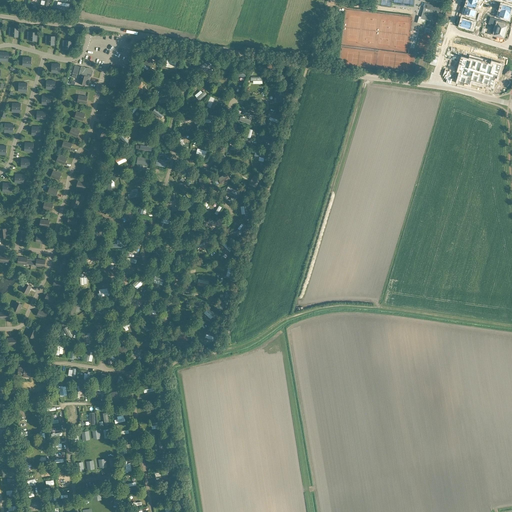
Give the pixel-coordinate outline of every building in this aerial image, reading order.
[(440,12),(442,8),(443,2),(438,0),(436,0),(433,0),(432,5),(425,3),(423,7),(439,12),(440,12)] [(468,0),(467,0),(466,5),(475,8),(477,3),(468,0)] [(500,0),(496,0),(496,2),(502,4),(500,10),(510,13),(511,7),(505,5),(506,2),(500,0)] [(434,28),(439,12),(423,7),(424,8),(424,7),(421,18),(428,20),(430,21),(429,26),(434,28)] [(466,7),(464,13),(470,15),(469,18),(476,20),(477,17),(474,16),(476,10),(466,7)] [(495,14),(494,18),(501,20),(502,17),(508,19),(510,13),(500,10),(498,15),(495,14)] [(490,17),(488,24),(493,25),(494,26),(492,32),(495,33),(495,34),(503,37),(506,26),(505,26),(501,24),(502,20),(501,20),(494,18),(490,17)] [(462,19),(460,25),(472,29),(474,23),(475,23),(476,20),(469,18),(468,21),(462,19)] [(462,58),(459,71),(461,71),(460,74),(462,75),(461,80),(472,83),(471,83),(491,89),(494,79),(497,79),(501,65),(492,62),(492,63),(470,57),(469,60),(462,58)] [(81,66),(81,67),(75,65),(72,77),(76,78),(77,74),(81,75),(79,83),(86,85),(87,80),(90,80),(92,71),(91,69),(81,66)] [(109,85),(115,87),(118,79),(111,77),(109,85)] [(198,96),(200,98),(208,93),(206,90),(198,96)] [(113,95),(106,93),(104,102),(111,103),(113,95)] [(88,97),(79,95),(77,102),(86,104),(88,97)] [(76,111),(74,118),(83,121),(85,114),(76,111)] [(109,112),(102,111),(101,120),(108,121),(109,112)] [(80,130),(72,127),(69,133),(77,137),(80,130)] [(106,131),(99,129),(96,137),(103,140),(106,131)] [(72,143),(64,141),(62,148),(70,150),(72,143)] [(98,150),(92,147),(87,154),(93,158),(98,150)] [(120,160),(129,155),(127,152),(118,157),(120,160)] [(59,155),(56,161),(64,164),(67,158),(59,155)] [(87,174),(90,166),(83,163),(80,172),(87,174)] [(54,170),(51,176),(59,180),(62,173),(54,170)] [(87,183),(78,181),(76,187),(85,190),(87,183)] [(231,185),(229,188),(232,189),(232,190),(239,193),(241,189),(231,185)] [(50,186),(48,192),(56,195),(58,189),(50,186)] [(77,208),(80,200),(74,197),(71,206),(77,208)] [(45,202),(43,209),(52,211),(53,204),(45,202)] [(78,218),(69,216),(67,223),(76,225),(78,218)] [(41,219),(40,226),(48,228),(50,221),(41,219)] [(37,235),(36,242),(45,243),(46,236),(37,235)] [(74,236),(65,235),(64,241),(73,243),(74,236)] [(200,242),(202,247),(211,242),(209,237),(200,242)] [(233,250),(235,247),(227,239),(225,242),(233,250)] [(66,265),(60,263),(57,271),(64,273),(66,265)] [(136,281),(139,284),(145,278),(143,275),(136,281)] [(64,282),(55,278),(53,285),(61,288),(64,282)] [(32,286),(25,283),(21,291),(28,294),(32,286)] [(55,298),(47,293),(44,300),(52,304),(55,298)] [(16,301),(13,310),(19,312),(23,304),(16,301)] [(48,312),(39,309),(37,315),(45,319),(48,312)] [(37,330),(31,327),(27,336),(34,339),(37,330)] [(18,367),(18,372),(18,376),(31,377),(31,368),(18,367)]
